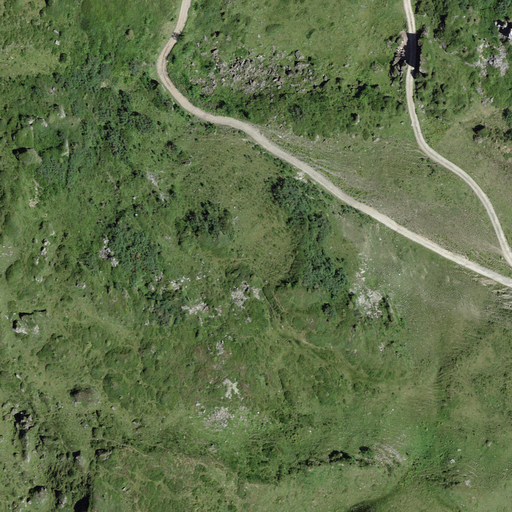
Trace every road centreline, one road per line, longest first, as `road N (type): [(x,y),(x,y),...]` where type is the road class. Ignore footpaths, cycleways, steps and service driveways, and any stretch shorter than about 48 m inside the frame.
road 1 (track): [(511,278),(258,140),(194,115),(163,81),(184,0)]
road 2 (track): [(412,0),(424,149),(477,192),(511,249)]
